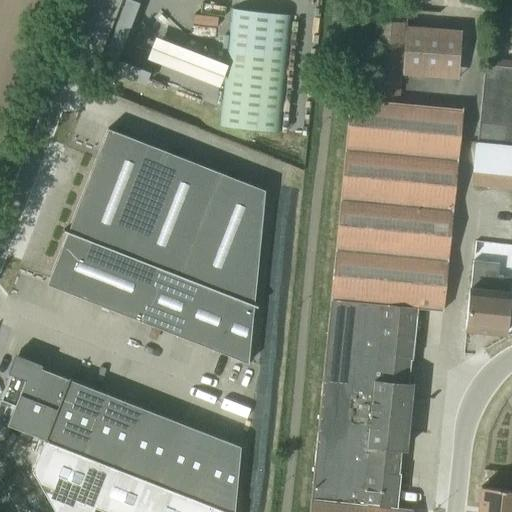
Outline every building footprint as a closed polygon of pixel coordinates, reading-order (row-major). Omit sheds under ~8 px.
[(116,60),(112,71),(147,81),(151,66),(120,57),(124,43),(125,43),(138,0),(122,0),(105,57),(116,60)] [(277,135),(290,15),(235,9),(222,130),(277,135)] [(511,25),(511,19),(496,17),(493,43),(510,45),(511,25)] [(460,35),(378,27),(370,104),(398,107),(400,77),(456,82),(460,35)] [(146,56),(220,84),(229,60),(155,32),(146,56)] [(511,61),(487,59),(477,148),(474,174),(511,178),(511,61)] [(350,100),(344,154),(457,165),(462,113),(398,107),(370,104),(350,100)] [(264,197),(105,137),(46,288),(246,366),(264,197)] [(344,154),(340,203),(452,214),(457,165),(344,154)] [(478,202),(477,240),(509,241),(511,203),(478,202)] [(340,203),(335,253),(447,264),(452,214),(340,203)] [(335,253),(331,302),(417,310),(442,313),(447,264),(335,253)] [(468,288),(463,329),(503,333),(504,329),(511,330),(511,318),(505,318),(508,292),(500,291),(502,278),(496,277),(497,265),(473,263),(470,288),(468,288)] [(331,302),(312,503),(396,508),(417,310),(331,302)] [(17,360),(0,400),(13,407),(6,426),(41,440),(223,511),(232,511),(241,452),(17,360)] [(91,511),(93,508),(103,511),(223,511),(41,440),(32,472),(54,511),(91,511)] [(511,511),(511,491),(480,487),(477,511),(511,511)] [(312,503),(310,511),(410,511),(411,510),(396,508),(312,503)]
